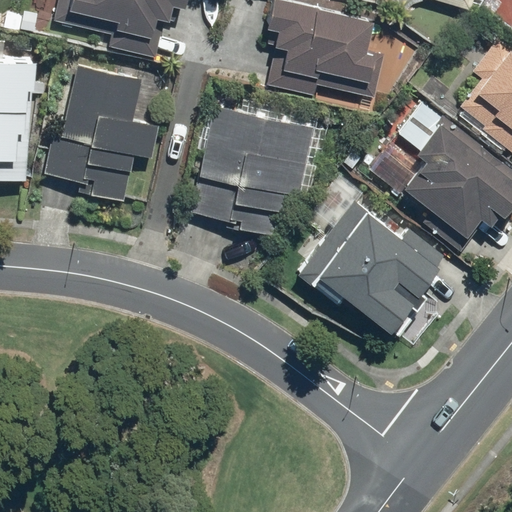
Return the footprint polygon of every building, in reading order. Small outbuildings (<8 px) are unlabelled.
[(106,42),(155,54),(158,39),(149,37),(155,11),(164,14),(167,1),(182,4),(182,0),(53,0),(50,16),(109,30),(106,42)] [(272,42),(265,82),(314,90),(315,81),(370,90),(377,49),(367,48),(373,14),(291,0),(269,0),(262,40),(272,42)] [(478,74),(449,109),(501,152),(506,145),(511,149),(511,44),(499,33),(470,67),(478,74)] [(0,177),(23,179),(32,55),(0,52),(0,177)] [(52,126),(41,166),(86,179),(83,189),(123,200),(137,150),(151,154),(159,125),(130,117),(141,79),(75,61),(57,127),(52,126)] [(211,100),(190,206),(228,214),(226,226),(276,236),(285,192),(305,196),(312,161),(304,159),(312,120),(211,100)] [(395,196),(458,250),(470,236),(464,232),(479,215),(487,221),(511,192),(511,165),(445,107),(416,141),(426,149),(400,179),(406,184),(395,196)] [(343,290),(395,331),(424,294),(415,287),(442,252),(408,225),(402,233),(353,194),(296,268),(336,299),(343,290)]
